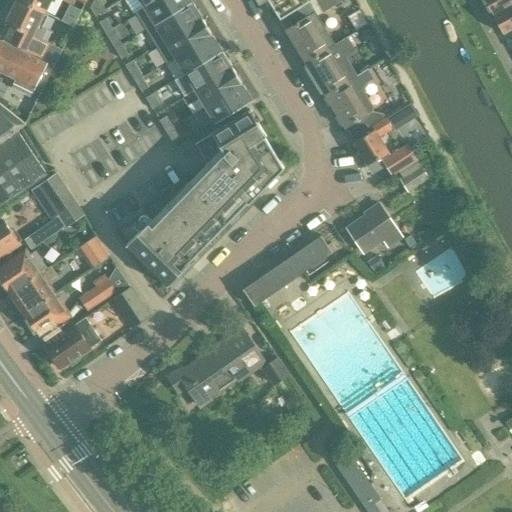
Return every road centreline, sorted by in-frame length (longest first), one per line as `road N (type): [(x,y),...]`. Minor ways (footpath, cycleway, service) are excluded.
road 1 (residential): [(92,394),(143,356),(309,197),(310,129),(230,0)]
road 2 (unclassified): [(92,394),(206,511)]
